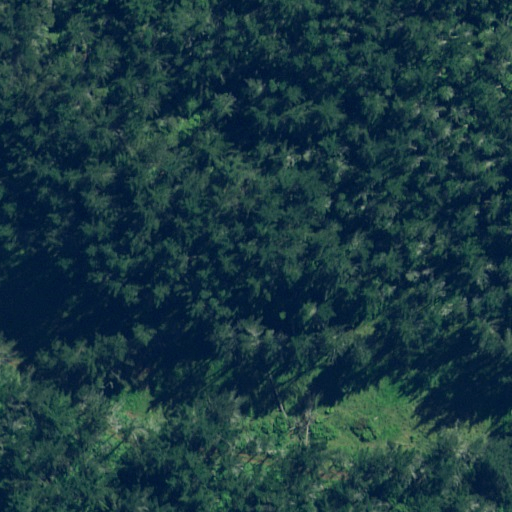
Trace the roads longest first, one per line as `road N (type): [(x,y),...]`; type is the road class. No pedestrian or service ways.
road 1 (track): [(42,352),(220,321),(340,288),(404,252),(511,212)]
road 2 (track): [(511,494),(354,451),(135,409)]
